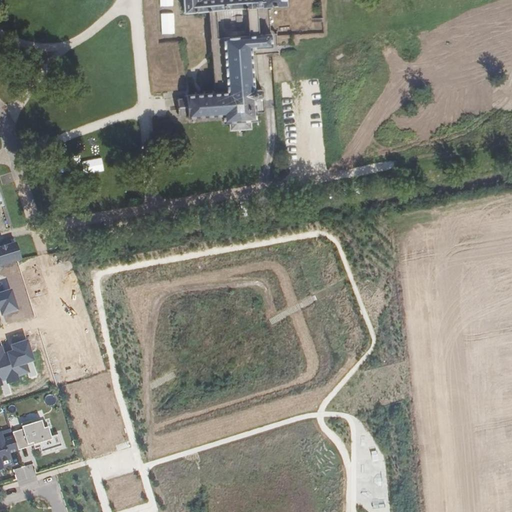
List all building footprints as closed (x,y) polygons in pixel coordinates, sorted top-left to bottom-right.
[(186,95),(187,99),(178,100),(179,115),(188,114),(188,118),(223,116),(224,123),(257,121),(257,114),(265,113),(263,91),(255,90),(252,48),(273,47),(272,36),(260,38),(258,9),(288,6),(287,0),(183,0),(184,14),(209,12),(211,38),(211,44),(222,43),(225,93),(215,92),(186,95)] [(0,267),(22,261),(17,243),(14,244),(6,247),(0,248),(0,267)] [(0,282),(0,310),(0,311),(2,316),(18,311),(11,289),(4,291),(1,282),(0,282)] [(31,330),(33,343),(44,341),(41,328),(31,330)] [(0,382),(30,373),(27,364),(35,361),(28,340),(10,345),(12,350),(0,354),(0,382)] [(14,436),(18,448),(33,443),(34,446),(35,450),(40,448),(42,453),(63,447),(59,435),(52,437),(48,427),(44,429),(43,425),(42,421),(32,424),(22,427),(23,430),(13,433),(14,436)] [(18,448),(14,436),(0,440),(0,470),(3,470),(1,463),(11,460),(9,454),(18,451),(18,448)] [(30,463),(13,471),(20,487),(37,479),(30,463)]
